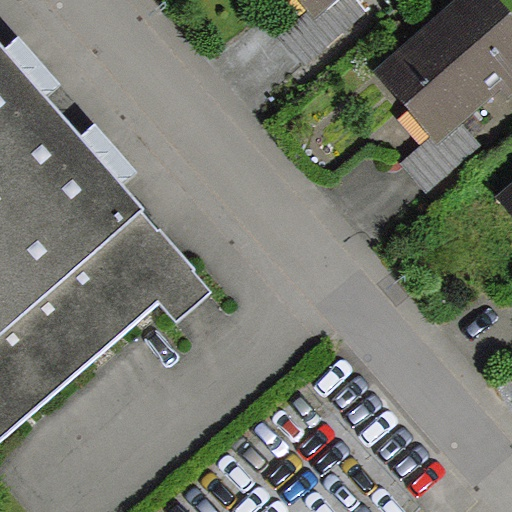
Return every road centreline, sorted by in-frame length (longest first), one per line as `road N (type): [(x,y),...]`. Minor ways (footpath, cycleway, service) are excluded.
road 1 (residential): [(511,476),(79,0)]
road 2 (unknown): [(305,249),(69,470)]
road 3 (unknown): [(418,373),(252,511)]
